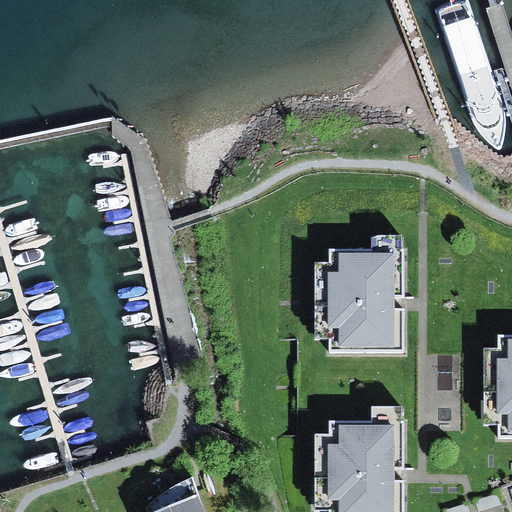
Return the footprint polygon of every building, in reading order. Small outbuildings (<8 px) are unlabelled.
[(370,250),(329,250),(329,264),(316,264),(315,339),(330,339),(330,353),(404,354),(404,312),(404,311),(404,298),(404,296),(405,250),(402,250),(402,236),(370,236),(370,250)] [(511,337),(498,337),(498,350),(485,350),(485,427),(498,427),(498,440),(511,439),(511,337)] [(372,423),(330,424),(330,435),(314,435),(314,511),(405,511),(405,485),(405,481),(405,471),(405,467),(405,423),(402,423),(402,409),(372,409),(372,423)] [(147,511),(207,511),(194,478),(179,484),(166,493),(156,500),(147,509),(147,511)] [(481,511),(502,506),(498,495),(476,502),(478,511),(481,511)]
